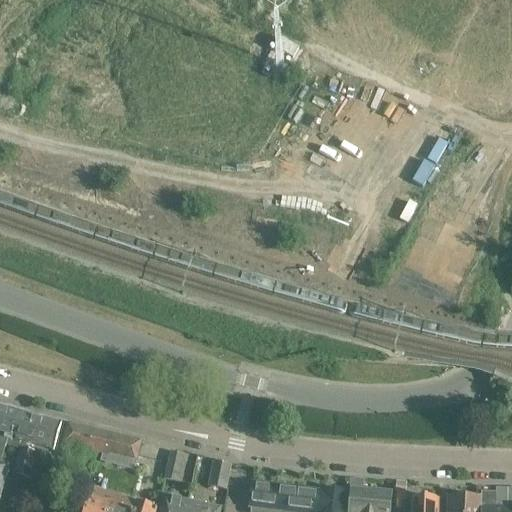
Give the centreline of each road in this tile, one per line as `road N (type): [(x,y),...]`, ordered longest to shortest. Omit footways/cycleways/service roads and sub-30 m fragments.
road 1 (residential): [(511,459),(396,459),(236,444),(0,376)]
road 2 (unclassified): [(472,373),(443,391),(401,400),(303,393),(0,296)]
